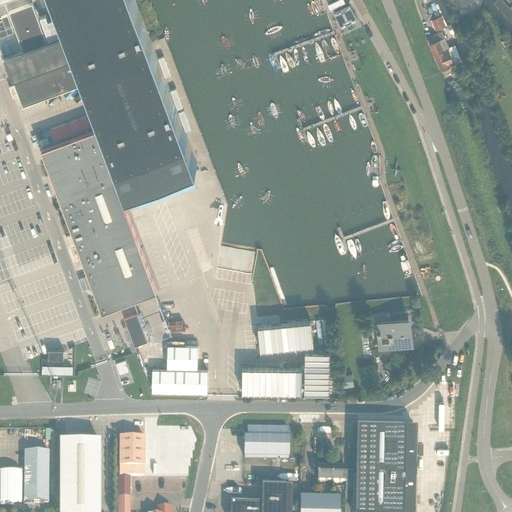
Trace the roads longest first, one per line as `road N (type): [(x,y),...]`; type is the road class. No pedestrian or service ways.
road 1 (unclassified): [(214,407),(402,407),(462,335),(493,321)]
road 2 (unclassified): [(493,321),(431,119)]
road 3 (unclassified): [(484,461),(493,321)]
road 4 (unclassified): [(431,119),(386,0)]
